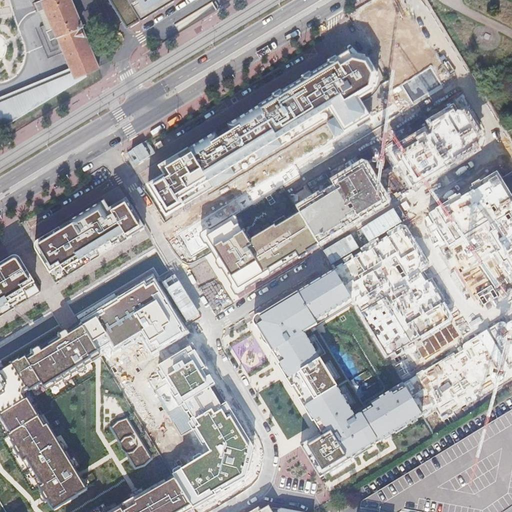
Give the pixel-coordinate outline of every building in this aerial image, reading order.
[(49,40),(57,37),(63,53),(74,79),(86,75),(99,69),(69,0),(41,0),(34,3),(38,13),(45,9),(47,14),(53,28),(45,31),(49,40)] [(108,0),(126,29),(173,0),(108,0)] [(394,4),(363,22),(400,84),(430,66),(394,4)] [(45,9),(38,13),(45,31),(53,28),(47,14),(45,9)] [(112,23),(109,24),(114,36),(118,34),(112,23)] [(0,129),(87,77),(86,75),(74,79),(63,53),(0,91),(0,129)] [(217,136),(210,140),(233,180),(336,116),(338,120),(329,125),(331,127),(338,139),(372,118),(365,107),(360,99),(374,89),(377,75),(370,65),(358,62),(346,69),(339,60),(230,127),(234,134),(221,142),(217,136)] [(166,178),(150,188),(168,219),(233,180),(210,140),(160,169),(166,178)] [(0,317),(46,290),(142,232),(118,194),(23,252),(0,265),(0,317)] [(310,331),(359,302),(339,270),(259,316),(257,319),(256,322),(256,325),(322,432),(300,445),(320,478),(422,416),(403,384),(371,403),(373,407),(365,411),(350,386),(345,389),(310,331)] [(99,351),(83,324),(5,372),(0,371),(0,420),(9,436),(3,439),(22,472),(28,469),(53,510),(55,511),(87,491),(87,487),(78,473),(46,423),(43,425),(24,394),(31,390),(37,396),(45,392),(47,396),(49,395),(50,396),(94,369),(90,362),(92,361),(98,358),(102,356),(99,351)] [(181,402),(192,417),(197,414),(193,408),(200,403),(194,394),(181,402)] [(511,411),(479,431),(357,505),(357,509),(374,511),(395,511),(396,509),(413,511),(507,511),(511,509),(511,411)] [(117,421),(109,427),(135,470),(145,466),(154,459),(127,417),(117,421)] [(203,435),(214,465),(229,459),(219,430),(203,435)] [(95,511),(187,511),(193,509),(174,477),(113,511),(112,511),(109,505),(104,507),(95,511)]
